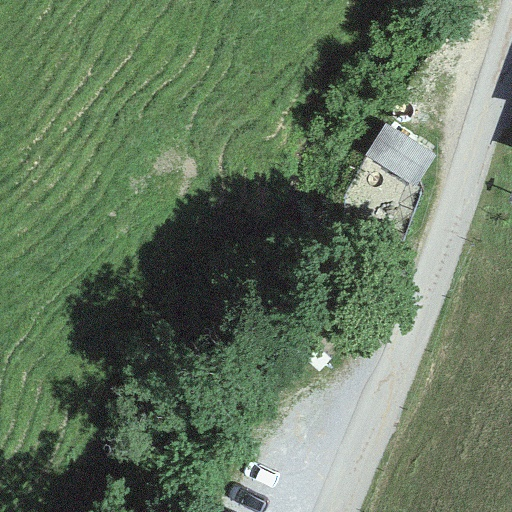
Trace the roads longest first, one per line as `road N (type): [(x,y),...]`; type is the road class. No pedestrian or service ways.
road 1 (track): [(405,348),(511,17)]
road 2 (unclassified): [(405,348),(339,511)]
